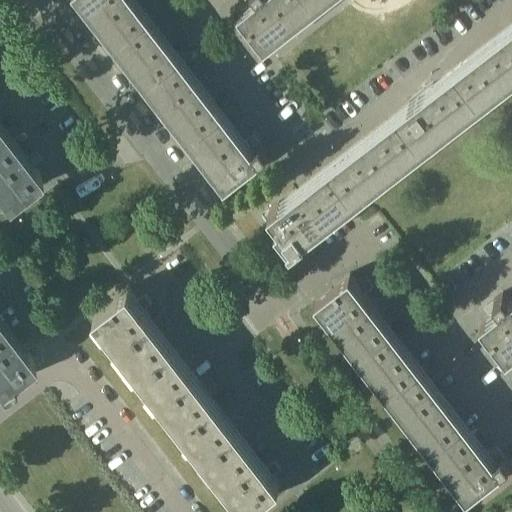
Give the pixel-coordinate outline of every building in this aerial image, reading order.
[(88,0),(229,181),(237,174),(240,172),(260,156),(268,150),(261,140),(261,141),(255,133),(247,139),(243,142),(240,139),(225,120),(197,84),(132,0),(88,0)] [(250,0),(251,1),(239,10),(247,21),(266,45),(267,44),(264,41),(316,0),(250,0)] [(276,204),(269,209),(280,223),(277,226),(278,227),(291,244),(293,246),(315,229),(313,225),(342,203),(353,194),(361,189),(509,74),(511,71),(511,27),(484,49),(450,76),(436,86),(433,83),(423,90),(409,101),(412,105),(354,150),(342,160),(332,167),(299,192),(284,204),(282,206),(280,203),(279,202),(276,204)] [(0,185),(10,198),(41,174),(40,172),(34,165),(41,159),(42,159),(35,150),(27,156),(23,159),(0,128),(0,185)] [(340,280),(319,296),(471,492),(482,483),(502,468),(510,461),(503,452),(502,452),(497,444),(489,451),(488,450),(484,453),(467,431),(380,319),(376,314),(371,308),(369,304),(373,301),(370,298),(366,293),(360,284),(350,272),(340,280)] [(129,286),(97,311),(249,506),(280,482),(274,473),(281,467),(275,458),(267,464),(263,468),(261,465),(236,433),(147,319),(147,318),(151,315),(145,307),(152,301),(146,292),(138,298),(129,286)] [(493,312),(481,322),(506,353),(511,347),(511,301),(503,291),(494,298),(487,304),(493,312)] [(0,379),(5,386),(14,378),(12,376),(34,359),(30,354),(27,350),(34,345),(35,344),(28,336),(20,342),(16,345),(8,334),(0,323),(0,379)]
